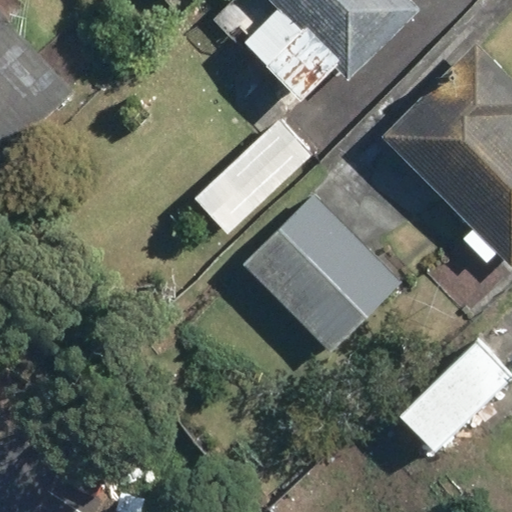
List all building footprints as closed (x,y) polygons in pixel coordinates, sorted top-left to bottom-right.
[(100,81),(31,0),(0,0),(0,145),(9,157),(100,81)] [(290,0),(257,29),(313,94),(350,62),(359,72),(432,8),(425,0),(290,0)] [(511,56),(488,31),(391,124),(484,221),(473,232),(496,256),(506,245),(511,251),(511,56)] [(287,109),(202,190),(237,227),(322,146),(287,109)] [(411,277),(321,186),(246,260),(336,351),(411,277)] [(511,357),(488,332),(408,407),(447,450),(511,388),(511,357)]
